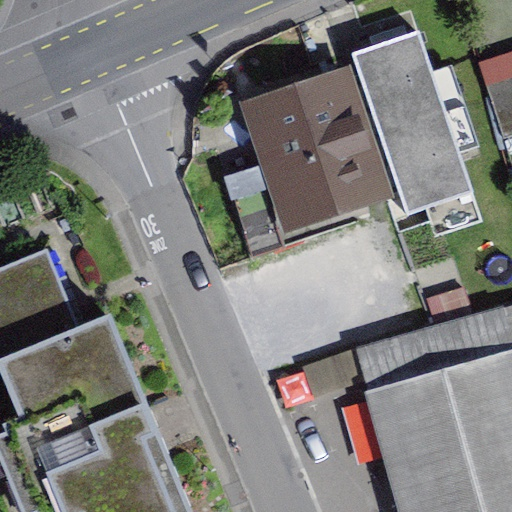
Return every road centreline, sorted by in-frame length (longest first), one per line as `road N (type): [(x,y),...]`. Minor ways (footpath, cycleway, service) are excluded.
road 1 (residential): [(94,53),(287,511)]
road 2 (secondary): [(94,53),(216,0)]
